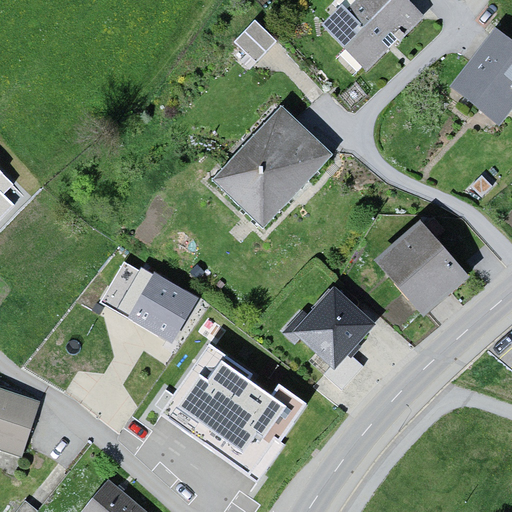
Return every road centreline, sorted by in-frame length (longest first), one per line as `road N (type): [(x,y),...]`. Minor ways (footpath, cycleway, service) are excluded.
road 1 (residential): [(511,257),(463,208),(376,165),(361,140),(375,104),(478,0)]
road 2 (residential): [(307,511),(410,381),(511,290)]
